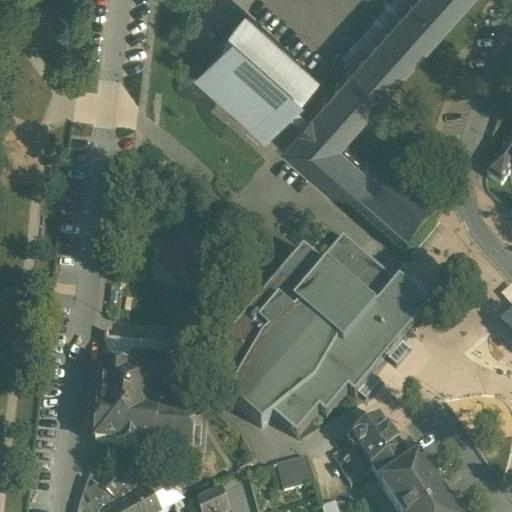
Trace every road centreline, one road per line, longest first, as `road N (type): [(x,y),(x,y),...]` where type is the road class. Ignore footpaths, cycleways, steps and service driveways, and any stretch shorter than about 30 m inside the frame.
road 1 (unclassified): [(61,511),(122,0)]
road 2 (residential): [(511,44),(464,166),(471,218),(511,264)]
road 3 (residential): [(496,511),(407,382)]
road 4 (residential): [(278,456),(407,382)]
